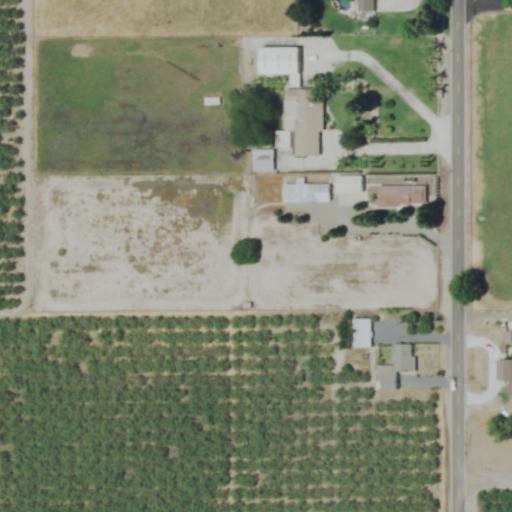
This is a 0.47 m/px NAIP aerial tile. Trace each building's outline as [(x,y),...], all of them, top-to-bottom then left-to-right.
[(297,46),(259,46),(259,74),(295,74),(295,84),(297,84),(297,46)] [(320,156),(320,89),(283,89),(283,131),(275,131),(275,147),(292,147),(292,156),(320,156)] [(251,171),(272,171),(272,150),(251,150),(251,171)] [(335,193),(362,193),(362,175),(335,175),(335,193)] [(327,202),(327,182),(294,182),(294,184),(281,184),(281,202),(327,202)] [(424,186),(377,186),(377,206),(424,206),(424,186)] [(352,318),(352,347),(369,347),(369,318),(352,318)] [(376,365),(375,389),(395,389),(396,370),(413,371),(414,344),(393,344),(393,365),(376,365)] [(511,358),(495,359),(495,381),(508,381),(508,395),(511,394),(511,358)]
